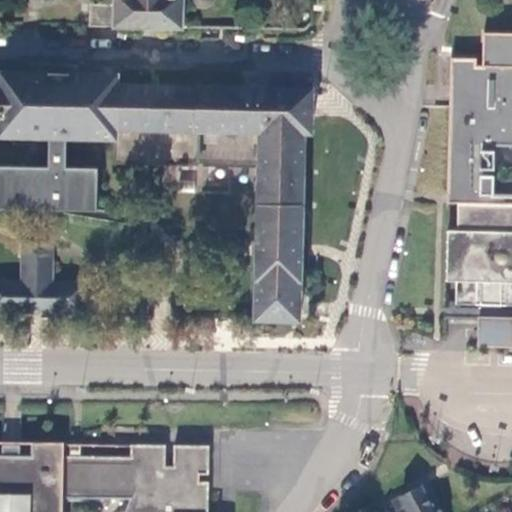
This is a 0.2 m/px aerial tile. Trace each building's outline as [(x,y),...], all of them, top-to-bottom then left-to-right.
[(115,0),(115,4),(89,3),(88,25),(114,26),(182,28),(185,0),(115,0)] [(196,7),(198,8),(201,9),(207,8),(210,6),(212,4),(214,1),(214,0),(190,0),(192,2),(193,4),(196,7)] [(479,299),(498,300),(498,305),(511,305),(511,35),(483,35),(482,68),(476,68),(476,59),(450,59),(445,204),(456,204),(455,231),(444,231),(442,282),(453,282),(452,304),(479,305),(479,299)] [(0,138),(50,139),(49,171),(0,169),(0,203),(8,204),(58,205),(90,211),(91,172),(60,171),(61,139),(114,140),(113,166),(258,169),(254,319),(298,319),(298,277),(301,133),(309,134),(308,91),(114,88),(114,78),(0,75),(0,138)] [(0,314),(78,316),(79,289),(47,288),(47,244),(21,243),(20,288),(0,287),(0,314)] [(441,319),(511,321),(511,305),(498,305),(498,300),(479,299),(479,305),(452,304),(453,282),(442,282),(441,319)] [(0,511),(206,511),(207,483),(198,483),(189,483),(189,476),(198,476),(207,476),(208,447),(172,446),(172,467),(163,467),(164,446),(129,445),(129,457),(63,456),(63,444),(63,443),(0,441),(0,511)] [(63,456),(129,457),(129,445),(63,444),(63,456)] [(438,511),(436,506),(435,506),(423,485),(382,507),(384,511),(438,511)]
